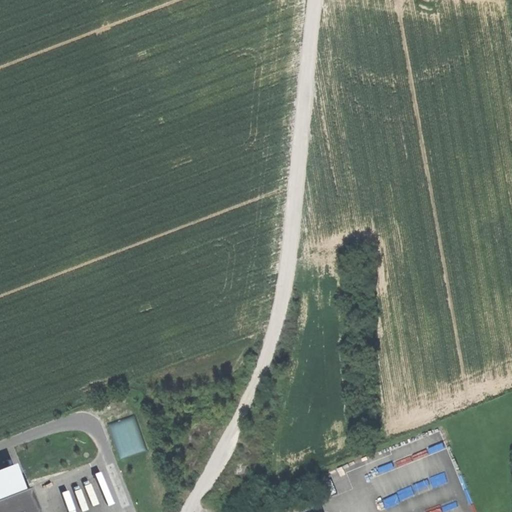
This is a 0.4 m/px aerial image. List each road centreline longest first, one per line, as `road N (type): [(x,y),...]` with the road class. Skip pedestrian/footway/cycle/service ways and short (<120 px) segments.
road 1 (track): [(314,0),(280,325),(243,409)]
road 2 (unknown): [(120,511),(100,433),(87,420),(0,447)]
